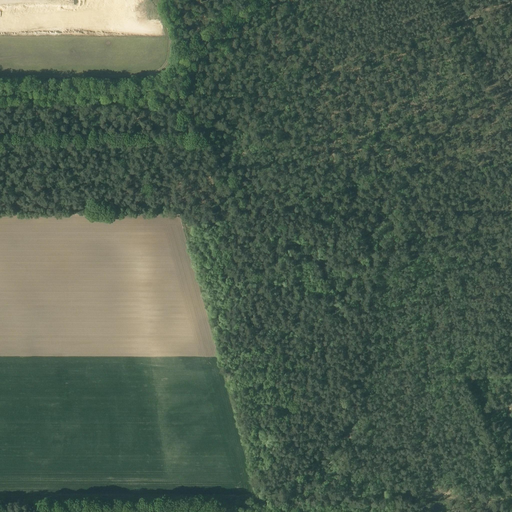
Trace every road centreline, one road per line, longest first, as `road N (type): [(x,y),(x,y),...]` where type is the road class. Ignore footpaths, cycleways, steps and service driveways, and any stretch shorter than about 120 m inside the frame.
road 1 (track): [(290,0),(333,125),(334,167),(355,192),(323,263),(330,284),(364,310),(347,495),(511,498)]
road 2 (track): [(323,263),(265,235),(217,233),(239,215),(237,202),(186,72),(190,51),(244,0)]
road 3 (track): [(0,498),(347,495)]
road 4 (track): [(315,69),(511,1)]
road 5 (track): [(0,78),(143,79),(190,51)]
